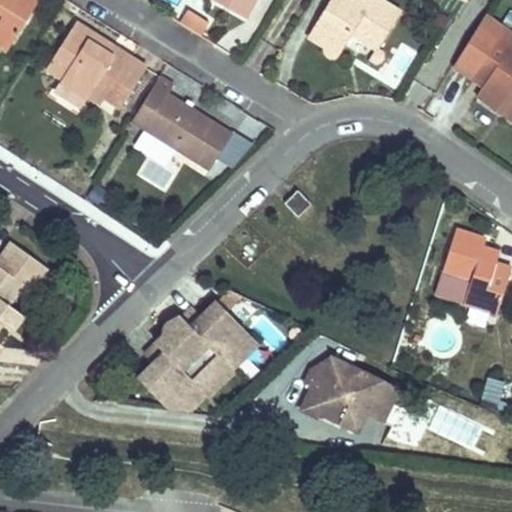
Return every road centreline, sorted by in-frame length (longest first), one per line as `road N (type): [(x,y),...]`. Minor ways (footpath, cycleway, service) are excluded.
road 1 (residential): [(328,131),(111,0)]
road 2 (residential): [(328,131),(300,144),(159,279)]
road 3 (residential): [(159,279),(0,434)]
road 4 (residential): [(511,199),(411,129),(383,120),(328,131)]
road 5 (residential): [(159,279),(0,170)]
road 6 (residential): [(136,511),(0,494)]
